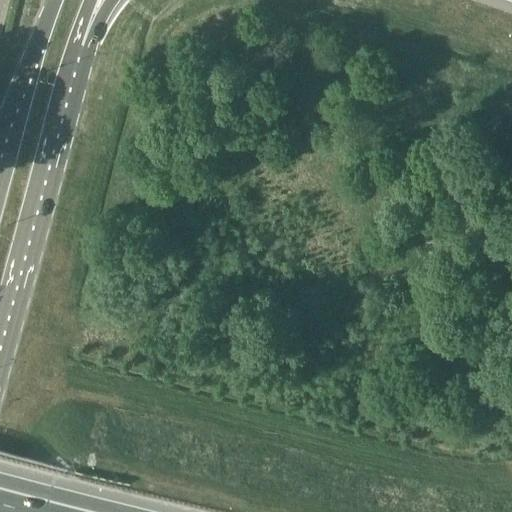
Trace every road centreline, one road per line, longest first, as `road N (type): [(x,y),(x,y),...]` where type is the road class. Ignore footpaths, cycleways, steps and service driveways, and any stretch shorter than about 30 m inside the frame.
road 1 (primary): [(0,321),(74,44)]
road 2 (primary): [(54,0),(0,134)]
